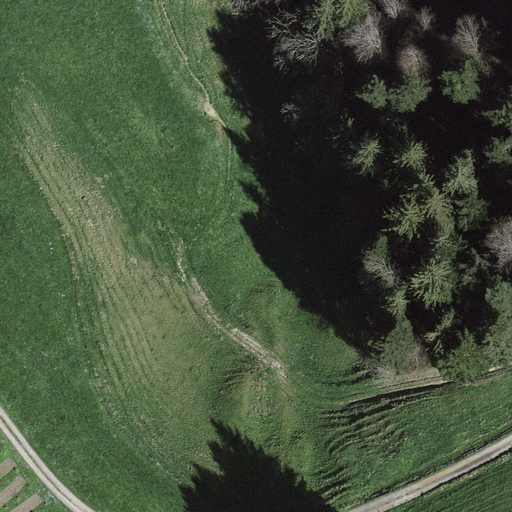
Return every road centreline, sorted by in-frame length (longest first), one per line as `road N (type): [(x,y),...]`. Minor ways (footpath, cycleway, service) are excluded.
road 1 (track): [(511,442),(365,511)]
road 2 (track): [(84,511),(0,415)]
